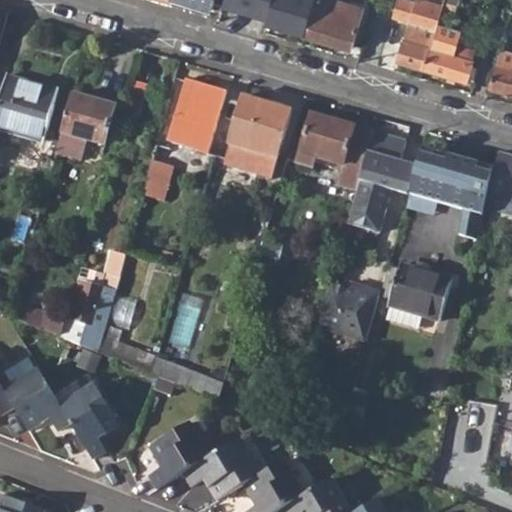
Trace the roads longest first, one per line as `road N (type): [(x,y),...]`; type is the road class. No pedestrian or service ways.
road 1 (residential): [(68,0),(511,126)]
road 2 (residential): [(136,511),(0,455)]
